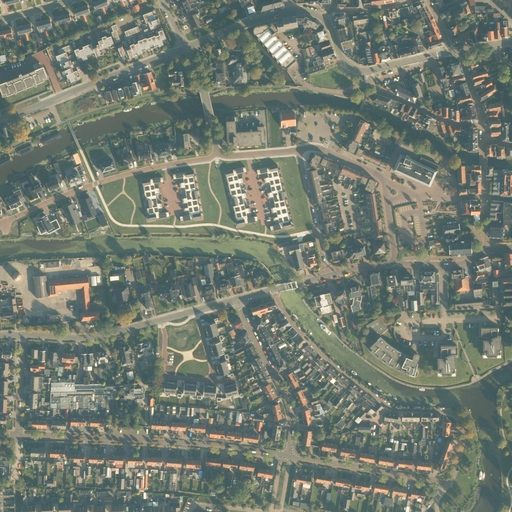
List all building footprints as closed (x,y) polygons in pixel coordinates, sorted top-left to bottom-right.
[(102,8),(101,9),(103,12),(105,11),(103,6),(108,4),(106,0),(100,0),(99,1),(102,8)] [(181,9),(189,5),(188,2),(190,2),(190,1),(190,0),(189,0),(184,0),(185,1),(179,4),(181,9)] [(261,0),(257,0),(261,12),(284,6),(282,0),(264,0),(262,1),(261,0)] [(413,11),(426,5),(424,0),(419,0),(413,3),(415,7),(413,7),(412,5),(409,6),(411,11),(413,10),(413,11)] [(503,9),(511,19),(511,0),(491,0),(491,1),(502,11),(503,9)] [(101,7),(101,9),(102,8),(99,1),(93,3),(95,9),(101,7)] [(461,8),(452,12),(455,19),(471,13),(466,2),(460,4),(461,7),(461,8)] [(132,7),(135,13),(140,10),(138,4),(132,7)] [(219,14),(230,8),(228,4),(217,10),(219,14)] [(88,5),(81,7),(83,14),(84,16),(83,16),(82,16),(83,19),(86,18),(85,16),(84,14),(90,12),(88,5)] [(192,12),(203,7),(198,9),(196,7),(191,9),(189,5),(181,9),(184,14),(191,10),(192,12)] [(419,14),(428,10),(426,5),(413,11),(414,13),(417,12),(416,11),(418,10),(419,14)] [(441,19),(451,14),(450,11),(451,11),(457,8),(456,5),(449,8),(449,9),(439,13),(441,19)] [(81,7),(74,10),(76,17),(82,15),(83,16),(84,16),(83,14),(81,7)] [(190,22),(198,19),(198,18),(201,17),(199,13),(205,10),(203,7),(192,12),(194,15),(188,17),(190,22)] [(399,14),(398,9),(398,7),(389,9),(386,10),(388,17),(391,16),(391,18),(400,16),(399,14)] [(422,18),(431,14),(428,10),(415,16),(416,18),(420,16),(419,16),(420,15),(422,18)] [(145,19),(155,15),(153,11),(143,15),(145,19)] [(66,14),(62,15),(64,22),(65,24),(64,24),(64,25),(64,27),(67,27),(66,24),(65,22),(71,20),(69,13),(66,14)] [(360,15),(362,27),(364,27),(363,23),(369,22),(368,21),(369,21),(368,14),(365,15),(365,14),(360,15)] [(425,25),(434,21),(432,16),(431,14),(422,18),(416,21),(418,25),(423,23),(423,22),(424,22),(425,25)] [(62,15),(55,17),(57,24),(63,23),(64,24),(65,24),(64,22),(62,15)] [(155,15),(145,19),(146,24),(148,23),(157,20),(156,19),(155,15)] [(359,28),(362,27),(360,15),(356,15),(356,16),(353,16),(354,25),(359,24),(359,28)] [(297,24),(296,16),(276,20),(276,22),(256,26),(255,27),(254,27),(254,28),(253,28),(253,29),(253,30),(253,31),(253,32),(253,33),(254,33),(254,34),(255,34),(255,35),(256,35),(256,36),(257,37),(257,38),(258,41),(261,40),(263,46),(266,45),(280,42),(274,36),(276,34),(275,32),(285,30),(284,29),(298,26),(297,24)] [(304,27),(308,18),(304,16),(296,16),(297,24),(303,24),(303,25),(302,25),(301,28),(304,29),(304,27)] [(344,23),(349,22),(349,19),(351,19),(351,17),(345,18),(335,20),(335,24),(336,26),(344,23)] [(317,27),(319,24),(315,20),(308,18),(304,27),(306,27),(306,26),(310,28),(310,26),(314,28),(316,26),(317,27)] [(50,19),(43,21),(45,28),(45,30),(44,30),(45,33),(47,32),(47,29),(46,28),(52,26),(50,19)] [(157,20),(148,23),(151,30),(157,28),(156,25),(160,23),(158,19),(156,19),(157,20)] [(199,21),(198,19),(190,22),(193,27),(198,25),(200,27),(205,24),(203,21),(202,20),(199,21)] [(43,21),(36,23),(38,30),(44,28),(44,30),(45,30),(45,28),(43,21)] [(431,30),(437,28),(434,21),(425,25),(421,27),(422,29),(426,28),(429,27),(431,30)] [(26,34),(25,34),(25,37),(27,37),(26,32),(32,31),(30,24),(24,26),(26,34)] [(459,32),(456,25),(446,29),(450,39),(451,38),(454,47),(473,43),(472,42),(469,30),(465,32),(464,30),(459,32)] [(24,33),(25,34),(26,34),(24,26),(17,28),(19,34),(24,33)] [(329,39),(324,26),(313,31),(312,28),(299,33),(303,43),(316,38),(318,43),(329,39)] [(479,41),(487,40),(486,29),(485,29),(485,26),(482,27),(482,33),(479,34),(479,41)] [(473,43),(479,42),(479,41),(477,27),(469,30),(472,42),(473,43)] [(160,35),(162,42),(167,40),(162,28),(159,29),(160,31),(158,32),(159,34),(160,35)] [(420,34),(418,28),(413,30),(416,37),(411,38),(412,38),(416,53),(417,53),(423,51),(421,46),(422,45),(419,36),(421,36),(420,35),(420,34)] [(430,33),(426,35),(424,36),(423,33),(420,34),(420,35),(421,36),(422,39),(426,37),(438,33),(437,28),(431,30),(429,31),(430,33)] [(6,42),(8,42),(7,39),(7,37),(13,35),(11,29),(4,30),(6,39),(5,39),(6,42)] [(348,40),(346,33),(338,35),(340,42),(348,40)] [(428,42),(431,41),(442,38),(438,33),(426,37),(428,42)] [(155,37),(159,46),(159,47),(164,45),(162,42),(160,35),(156,37),(155,37)] [(102,38),(106,48),(110,46),(106,38),(106,36),(102,38)] [(106,38),(110,46),(110,48),(115,46),(111,36),(106,38)] [(151,37),(155,47),(159,46),(155,37),(156,37),(155,36),(151,37)] [(151,49),(155,47),(151,37),(147,39),(150,48),(151,49)] [(397,45),(396,40),(395,37),(390,38),(395,59),(400,57),(398,49),(397,47),(398,47),(397,45)] [(99,50),(102,49),(106,48),(102,38),(97,39),(99,44),(97,45),(99,50)] [(142,40),(146,50),(150,48),(147,39),(147,38),(142,40)] [(358,41),(355,41),(355,42),(354,38),(351,39),(348,40),(340,42),(343,50),(353,46),(358,45),(358,41)] [(409,55),(416,53),(412,38),(411,38),(409,39),(410,42),(412,42),(414,45),(409,46),(407,46),(409,55)] [(432,48),(437,46),(444,44),(444,43),(442,38),(431,41),(431,43),(430,43),(432,48)] [(367,43),(366,39),(363,40),(365,47),(366,46),(366,47),(365,47),(366,57),(367,57),(368,65),(373,64),(374,64),(372,51),(371,51),(369,42),(367,43)] [(142,51),(146,50),(142,40),(138,41),(139,43),(142,51)] [(321,51),(332,47),(330,41),(319,45),(321,51)] [(280,42),(266,45),(268,52),(270,51),(273,57),(275,56),(277,62),(280,62),(282,68),(285,67),(285,69),(296,60),(280,42)] [(143,53),(142,51),(139,43),(135,45),(134,45),(138,54),(138,55),(143,53)] [(92,47),(91,44),(87,45),(91,55),(95,54),(92,47)] [(134,45),(135,45),(134,44),(130,46),(130,47),(131,47),(134,56),(138,54),(134,45)] [(87,57),(91,55),(87,45),(83,47),(83,49),(84,49),(87,57)] [(103,54),(102,49),(99,50),(97,45),(92,47),(95,54),(96,57),(103,54)] [(128,54),(126,49),(124,50),(122,45),(117,46),(121,57),(125,55),(128,54)] [(380,62),(391,59),(388,48),(390,47),(389,45),(377,48),(378,50),(380,62)] [(302,50),(304,56),(313,53),(312,49),(315,49),(314,46),(302,50)] [(128,54),(125,55),(127,60),(135,57),(134,56),(131,47),(130,47),(126,49),(128,54)] [(310,74),(325,68),(322,62),(335,58),(332,47),(321,51),(322,51),(317,53),(318,57),(315,58),(317,61),(313,62),(314,66),(308,68),(310,74)] [(79,50),(79,48),(74,50),(78,60),(82,59),(79,50)] [(354,57),(356,54),(353,52),(352,48),(343,51),(346,55),(348,57),(351,55),(354,57)] [(88,59),(87,57),(84,49),(83,49),(79,50),(82,59),(83,61),(88,59)] [(380,62),(378,50),(377,50),(378,53),(376,53),(376,50),(372,51),(374,64),(380,62)] [(58,60),(68,56),(66,52),(64,53),(61,54),(56,56),(58,60)] [(360,64),(359,64),(367,65),(365,57),(363,57),(362,52),(361,52),(360,53),(359,55),(359,56),(358,56),(360,64)] [(359,55),(360,53),(359,53),(357,55),(356,54),(354,57),(351,55),(348,57),(346,55),(348,57),(359,64),(360,64),(358,56),(359,56),(359,55)] [(241,73),(246,73),(245,63),(238,63),(237,55),(224,56),(225,64),(233,64),(233,71),(228,71),(241,71),(241,73)] [(69,61),(68,56),(58,60),(59,65),(60,64),(69,61)] [(67,66),(72,64),(70,60),(69,61),(60,64),(63,71),(68,69),(67,66)] [(7,82),(0,84),(0,87),(3,95),(6,93),(7,96),(15,93),(14,91),(16,90),(17,92),(24,89),(24,87),(26,86),(27,88),(34,85),(33,83),(36,82),(36,84),(45,81),(44,78),(47,77),(45,71),(45,70),(43,71),(40,62),(33,65),(35,70),(22,76),(21,74),(19,75),(20,76),(7,82)] [(452,76),(463,74),(460,62),(449,64),(452,76)] [(471,75),(479,72),(477,68),(479,67),(477,62),(467,63),(471,75)] [(212,70),(213,83),(224,83),(224,77),(225,76),(224,74),(224,73),(223,63),(216,63),(216,70),(212,70)] [(68,69),(63,71),(62,72),(64,76),(66,75),(74,72),(72,68),(73,67),(72,64),(67,66),(68,69)] [(172,72),(172,67),(169,67),(169,69),(167,69),(167,75),(169,75),(169,76),(173,76),(173,81),(173,85),(179,84),(179,86),(183,85),(183,75),(182,75),(182,72),(172,72)] [(441,81),(442,81),(444,87),(445,90),(449,89),(446,80),(446,77),(449,77),(448,74),(447,75),(446,74),(445,74),(443,67),(437,69),(441,81)] [(74,72),(66,75),(68,79),(77,75),(77,76),(78,75),(77,71),(74,72)] [(246,73),(241,73),(241,71),(228,71),(228,77),(233,76),(234,82),(246,81),(246,79),(249,78),(248,73),(246,73)] [(483,77),(487,76),(488,76),(486,71),(479,72),(471,75),(472,81),(477,79),(480,77),(480,78),(483,77)] [(138,84),(142,83),(144,89),(148,88),(149,91),(156,89),(151,72),(141,75),(141,74),(135,76),(138,84)] [(78,77),(77,76),(77,75),(68,79),(67,79),(68,84),(81,79),(80,77),(78,77)] [(488,77),(487,76),(483,77),(480,78),(480,77),(477,79),(472,81),(474,85),(481,82),(485,81),(484,78),(488,77)] [(320,79),(316,79),(316,86),(335,88),(336,79),(320,77),(320,79)] [(132,86),(129,87),(131,96),(137,94),(134,82),(133,83),(132,78),(129,79),(130,83),(131,83),(132,86)] [(481,82),(474,85),(476,90),(478,95),(493,85),(490,79),(482,83),(481,82)] [(129,87),(127,80),(124,80),(125,84),(126,86),(123,87),(125,97),(131,96),(129,87)] [(414,84),(412,80),(409,81),(411,87),(412,87),(416,98),(422,96),(421,94),(425,92),(422,86),(419,87),(418,83),(414,84)] [(465,80),(458,81),(459,84),(458,85),(459,89),(467,86),(466,82),(465,80)] [(123,87),(121,81),(118,82),(119,84),(120,88),(117,89),(116,89),(119,99),(125,97),(123,87)] [(117,89),(116,88),(115,84),(113,85),(114,90),(111,91),(110,91),(113,101),(119,99),(116,89),(117,89)] [(497,90),(494,85),(478,95),(480,101),(489,96),(488,96),(492,94),(497,90)] [(414,94),(397,86),(394,93),(414,103),(416,98),(414,94)] [(110,91),(111,91),(109,87),(107,87),(108,91),(105,92),(108,102),(109,102),(113,101),(110,91)] [(485,112),(500,111),(500,106),(504,106),(504,92),(500,92),(500,102),(494,104),(488,106),(486,102),(482,104),(485,112)] [(381,106),(382,104),(383,101),(382,101),(383,96),(375,93),(372,100),(379,103),(378,105),(381,106)] [(458,103),(464,102),(466,102),(466,101),(472,100),(470,95),(457,98),(458,103)] [(388,106),(391,99),(383,96),(382,101),(383,101),(382,104),(388,106)] [(394,105),(395,100),(391,99),(388,106),(387,110),(389,111),(390,108),(390,107),(392,108),(394,105)] [(401,117),(404,112),(405,111),(403,110),(406,104),(400,102),(397,110),(402,112),(401,114),(400,116),(401,117)] [(407,120),(413,107),(408,105),(405,111),(404,112),(407,114),(404,119),(407,120)] [(467,116),(476,114),(474,105),(467,106),(465,106),(465,107),(465,108),(460,110),(460,113),(466,111),(467,116)] [(438,106),(434,106),(434,108),(434,113),(438,113),(438,115),(442,115),(442,106),(438,106)] [(415,118),(419,111),(413,107),(407,120),(406,120),(410,122),(411,120),(412,117),(415,118)] [(449,109),(449,107),(443,107),(443,117),(448,117),(448,118),(453,119),(453,120),(459,121),(459,114),(458,110),(454,110),(454,109),(449,109)] [(414,119),(415,120),(418,121),(415,125),(419,127),(420,124),(426,114),(419,111),(414,119)] [(488,119),(498,119),(498,113),(500,113),(500,111),(485,112),(488,119)] [(296,126),(295,113),(281,114),(281,127),(287,127),(287,126),(296,126)] [(427,127),(431,117),(426,114),(420,124),(427,127)] [(476,114),(467,116),(460,117),(461,122),(466,123),(471,123),(476,122),(478,120),(476,114)] [(226,121),(227,138),(228,145),(232,145),(239,145),(239,146),(258,145),(258,143),(261,143),(261,142),(265,141),(264,126),(258,127),(258,131),(236,133),(235,123),(239,123),(239,116),(235,117),(235,116),(234,116),(234,117),(227,117),(227,121),(226,121)] [(427,127),(426,129),(432,133),(437,137),(438,134),(438,133),(437,126),(435,125),(436,124),(435,123),(436,120),(431,117),(427,127)] [(495,128),(501,127),(500,118),(498,119),(488,119),(490,128),(495,128)] [(358,125),(365,128),(368,123),(360,120),(358,125)] [(448,137),(444,124),(444,123),(437,120),(437,123),(440,133),(442,132),(442,138),(448,137)] [(454,137),(452,125),(444,124),(448,137),(450,136),(450,140),(453,140),(454,137)] [(356,130),(363,133),(365,128),(358,125),(356,130)] [(459,135),(459,134),(460,126),(452,125),(454,137),(453,140),(457,140),(457,137),(458,135),(459,135)] [(353,134),(361,138),(363,133),(356,130),(353,134)] [(42,145),(61,137),(59,132),(40,141),(40,142),(42,145)] [(180,134),(180,138),(181,149),(188,149),(188,142),(189,142),(189,134),(180,134)] [(351,139),(359,143),(361,138),(353,134),(351,139)] [(404,139),(397,136),(394,144),(397,145),(400,147),(404,139)] [(477,151),(477,148),(477,138),(468,138),(468,144),(465,144),(465,150),(468,150),(468,151),(477,151)] [(349,145),(356,148),(359,143),(351,139),(349,145)] [(168,146),(157,148),(159,156),(170,154),(169,149),(171,148),(171,149),(175,148),(173,142),(170,142),(171,145),(168,146)] [(150,150),(138,151),(139,160),(151,158),(151,153),(154,153),(153,145),(149,145),(150,150)] [(355,155),(358,149),(356,148),(349,145),(347,150),(353,153),(352,154),(355,155)] [(19,156),(33,150),(31,146),(17,152),(19,156)] [(361,156),(363,150),(358,148),(358,149),(355,155),(360,158),(361,156)] [(363,150),(361,156),(366,158),(369,150),(364,148),(363,150)] [(369,150),(366,158),(371,160),(374,153),(369,150)] [(374,153),(371,160),(376,162),(379,155),(374,153)] [(125,154),(118,156),(121,166),(128,164),(127,162),(133,160),(131,154),(126,155),(125,154)] [(321,161),(324,156),(321,155),(320,156),(314,154),(309,164),(311,165),(311,167),(312,171),(314,170),(314,168),(314,166),(317,167),(320,161),(321,161)] [(437,170),(439,165),(421,157),(419,162),(409,158),(410,156),(406,155),(405,156),(400,154),(393,170),(430,187),(437,170)] [(379,155),(376,162),(381,165),(384,157),(379,155)] [(0,167),(13,161),(11,156),(0,161),(0,167)] [(325,166),(328,158),(324,156),(321,161),(320,164),(325,166)] [(384,157),(381,165),(386,167),(389,159),(384,157)] [(330,168),(333,161),(328,158),(325,166),(330,168)] [(99,159),(95,161),(98,169),(101,168),(103,172),(115,168),(113,160),(101,164),(99,159)] [(335,170),(338,163),(333,161),(330,168),(329,172),(331,173),(332,169),(335,170)] [(340,173),(343,165),(338,163),(335,170),(335,171),(334,174),(336,175),(338,172),(340,173)] [(277,165),(256,170),(258,175),(263,174),(267,172),(278,170),(277,165)] [(348,167),(343,165),(340,173),(345,175),(348,167)] [(465,174),(464,165),(457,166),(458,183),(459,183),(459,185),(458,186),(458,188),(459,188),(459,189),(460,195),(462,195),(462,196),(465,196),(465,195),(467,195),(466,189),(466,187),(465,182),(465,181),(465,174)] [(466,174),(480,173),(480,166),(471,165),(466,165),(464,165),(465,174),(466,174)] [(246,167),(225,172),(226,177),(237,174),(247,172),(246,167)] [(350,177),(353,170),(348,167),(345,175),(350,177)] [(75,175),(70,177),(72,183),(81,179),(80,177),(84,176),(81,168),(73,171),(75,175)] [(269,177),(264,178),(265,181),(269,180),(280,177),(278,170),(267,172),(269,177)] [(355,179),(358,172),(353,170),(350,177),(355,179)] [(495,180),(494,194),(495,194),(501,194),(502,184),(503,171),(498,170),(495,170),(495,180)] [(194,171),(173,174),(173,179),(183,178),(195,176),(194,171)] [(502,184),(501,194),(502,194),(504,194),(504,195),(504,194),(506,194),(506,195),(506,194),(508,194),(508,195),(509,195),(511,195),(511,194),(511,171),(509,171),(505,171),(504,171),(503,171),(502,184)] [(360,181),(363,174),(358,172),(355,179),(360,181)] [(480,173),(466,174),(465,174),(465,181),(481,181),(480,173)] [(57,179),(46,184),(50,191),(60,186),(58,182),(62,181),(59,174),(55,175),(57,179)] [(237,174),(226,177),(228,184),(244,181),(243,178),(239,179),(237,174)] [(363,174),(360,181),(365,184),(366,183),(369,176),(363,174)] [(184,182),(179,183),(180,186),(196,183),(195,176),(183,178),(184,182)] [(369,176),(366,183),(367,184),(365,189),(372,192),(377,182),(371,179),(371,178),(369,176)] [(163,177),(142,180),(143,185),(154,184),(164,182),(163,177)] [(269,180),(265,181),(265,184),(270,182),(271,187),(282,185),(280,177),(269,180)] [(244,181),(228,184),(230,192),(241,189),(240,184),(244,183),(244,181)] [(465,182),(466,187),(468,187),(475,186),(475,194),(481,194),(481,181),(465,181),(465,182)] [(25,188),(25,189),(30,200),(38,196),(36,193),(42,190),(39,183),(33,186),(33,185),(25,188)] [(196,183),(180,186),(180,189),(185,188),(186,193),(197,191),(196,183)] [(154,184),(143,185),(144,192),(160,189),(160,187),(155,187),(154,184)] [(272,192),(267,193),(268,196),(284,192),(282,185),(271,187),(272,192)] [(16,197),(8,201),(11,209),(15,208),(16,208),(18,207),(18,206),(22,204),(20,199),(24,198),(20,189),(14,192),(16,197)] [(160,189),(144,192),(145,200),(157,198),(156,193),(161,192),(160,189)] [(241,189),(230,192),(231,199),(247,195),(247,193),(242,194),(241,189)] [(186,198),(182,198),(182,201),(198,198),(197,191),(186,193),(186,198)] [(284,192),(268,196),(269,198),(273,197),(274,202),(285,200),(284,192)] [(247,195),(231,199),(233,207),(244,204),(243,199),(248,198),(247,195)] [(90,197),(82,200),(87,215),(95,212),(90,197)] [(157,198),(145,200),(147,207),(163,205),(162,202),(157,203),(157,198)] [(198,198),(182,201),(183,204),(187,203),(188,207),(200,206),(198,198)] [(471,207),(480,207),(481,199),(470,200),(470,207),(471,207)] [(276,207),(271,208),(272,211),(287,207),(285,200),(274,202),(276,207)] [(470,213),(469,200),(461,201),(462,214),(470,213)] [(491,219),(496,220),(496,218),(497,218),(502,219),(502,212),(503,201),(501,201),(492,201),(491,219)] [(511,201),(504,202),(504,206),(504,220),(502,221),(501,221),(501,224),(511,223),(511,201)] [(244,204),(233,207),(235,214),(251,211),(250,208),(245,209),(244,204)] [(74,205),(64,209),(70,223),(80,219),(74,205)] [(163,205),(147,207),(148,215),(159,213),(158,208),(163,207),(163,205)] [(188,207),(184,208),(184,211),(189,210),(189,214),(201,213),(200,206),(188,207)] [(287,207),(272,211),(272,213),(277,212),(278,217),(289,214),(287,207)] [(159,213),(148,215),(149,220),(170,217),(169,211),(159,213)] [(251,211),(235,214),(236,221),(248,218),(247,214),(251,213),(251,211)] [(103,213),(98,215),(101,225),(107,223),(103,213)] [(189,214),(180,216),(180,221),(202,218),(201,213),(189,214)] [(278,217),(273,218),(274,220),(278,219),(279,224),(290,221),(289,214),(278,217)] [(39,226),(37,227),(40,232),(46,229),(47,231),(53,228),(54,231),(60,228),(59,225),(56,226),(53,221),(49,223),(46,216),(39,219),(40,222),(37,223),(39,226)] [(248,218),(236,221),(238,226),(258,221),(257,216),(248,218)] [(501,225),(501,219),(496,219),(496,225),(490,225),(489,237),(504,238),(505,226),(501,225)] [(279,224),(270,226),(271,231),(292,226),(290,221),(279,224)] [(442,226),(442,228),(443,234),(460,232),(459,224),(442,226)] [(441,243),(443,243),(449,242),(458,242),(458,241),(457,234),(443,235),(443,240),(441,240),(441,243)] [(382,237),(374,238),(374,237),(373,237),(374,244),(375,253),(378,252),(379,254),(385,253),(383,243),(382,237)] [(356,247),(351,248),(351,243),(348,244),(347,239),(344,240),(345,246),(348,245),(350,257),(353,256),(353,258),(358,257),(356,247)] [(449,242),(450,256),(471,255),(470,241),(458,241),(458,242),(449,242)] [(356,247),(358,257),(362,256),(362,255),(365,254),(364,246),(358,247),(357,244),(355,244),(356,247)] [(305,269),(299,245),(289,247),(290,254),(292,253),(296,271),(305,269)] [(336,251),(336,247),(329,248),(330,252),(331,256),(332,256),(333,261),(334,262),(335,262),(340,261),(339,259),(343,258),(342,254),(343,254),(342,249),(336,251)] [(317,264),(315,256),(307,258),(309,268),(313,267),(313,265),(317,264)] [(479,270),(473,271),(475,280),(476,284),(479,284),(486,283),(488,282),(487,278),(487,276),(488,276),(487,272),(486,268),(488,267),(490,266),(487,256),(479,259),(480,261),(476,262),(478,268),(479,270)] [(232,262),(230,263),(226,264),(229,277),(230,277),(233,287),(241,285),(239,279),(240,279),(240,275),(247,273),(244,264),(233,266),(232,262)] [(215,282),(212,263),(203,264),(206,284),(202,285),(204,294),(214,292),(212,283),(215,282)] [(247,275),(251,274),(253,282),(262,279),(266,278),(264,271),(261,272),(260,271),(254,273),(253,269),(250,270),(250,269),(246,270),(247,275)] [(463,277),(462,270),(451,271),(452,278),(455,278),(456,284),(455,284),(456,291),(469,290),(468,276),(463,277)] [(420,290),(423,290),(423,289),(431,289),(431,304),(434,304),(439,304),(439,282),(438,274),(439,273),(439,271),(438,271),(436,271),(435,271),(435,272),(434,272),(419,272),(419,282),(420,282),(420,290)] [(19,272),(19,273),(17,272),(16,272),(14,273),(14,272),(13,273),(14,273),(13,275),(12,275),(12,276),(13,276),(13,278),(12,278),(12,279),(13,278),(14,280),(14,281),(15,280),(17,281),(19,280),(20,280),(21,278),(22,278),(22,277),(21,277),(21,275),(21,274),(21,275),(19,273),(20,272),(19,272)] [(221,275),(221,272),(218,272),(219,276),(220,282),(217,283),(219,291),(225,289),(221,275)] [(221,275),(225,289),(231,287),(229,280),(225,280),(224,275),(221,275),(221,272),(221,275)] [(381,284),(379,273),(375,273),(372,273),(372,274),(368,274),(368,275),(370,286),(367,287),(369,298),(376,297),(374,285),(381,284)] [(103,313),(103,311),(99,311),(90,312),(88,287),(89,287),(89,285),(88,277),(47,280),(46,275),(34,277),(36,298),(59,295),(58,290),(80,288),(82,308),(79,308),(79,313),(81,313),(81,315),(80,315),(80,317),(81,317),(81,321),(100,319),(99,313),(103,313)] [(397,283),(396,279),(395,275),(386,277),(387,286),(395,285),(396,292),(396,294),(401,294),(401,291),(399,282),(397,283)] [(412,275),(406,275),(407,291),(415,291),(414,285),(413,284),(412,275)] [(96,276),(88,277),(89,285),(91,285),(91,286),(97,285),(96,276)] [(189,283),(183,285),(184,289),(185,289),(186,293),(185,293),(186,298),(191,297),(191,296),(195,295),(193,285),(197,284),(196,277),(188,278),(189,283)] [(496,305),(491,306),(511,304),(511,277),(492,279),(493,299),(495,299),(496,305)] [(160,299),(167,297),(168,301),(169,301),(169,302),(175,301),(175,299),(176,299),(174,290),(179,289),(178,282),(170,283),(171,287),(158,290),(160,299)] [(478,299),(482,298),(482,292),(481,285),(473,286),(474,299),(475,299),(478,299)] [(361,309),(360,306),(362,296),(361,296),(358,286),(348,289),(350,299),(354,298),(352,305),(351,305),(352,311),(361,309)] [(129,296),(128,288),(115,290),(116,298),(117,298),(118,304),(119,310),(132,308),(131,301),(129,302),(128,296),(129,296)] [(139,291),(141,297),(143,296),(146,309),(151,308),(151,307),(153,307),(149,290),(142,292),(142,290),(139,291)] [(342,305),(345,305),(344,301),(347,300),(344,290),(339,291),(342,305)] [(342,305),(339,291),(333,292),(336,303),(338,302),(339,306),(340,311),(343,310),(342,305)] [(417,300),(417,310),(424,310),(423,292),(416,292),(416,293),(417,300)] [(331,305),(329,306),(328,304),(332,303),(330,293),(314,297),(317,306),(322,305),(322,307),(320,308),(321,311),(319,311),(320,314),(321,314),(322,314),(333,312),(332,309),(332,310),(331,305)] [(265,303),(268,312),(273,310),(273,309),(278,308),(277,305),(276,305),(275,300),(265,303)] [(260,314),(268,312),(265,303),(258,306),(260,314)] [(14,318),(13,306),(2,307),(3,319),(14,318)] [(257,315),(260,314),(258,306),(251,308),(253,313),(252,313),(253,316),(257,314),(257,315)] [(285,318),(284,315),(283,316),(281,312),(275,316),(276,317),(274,318),(276,323),(278,321),(279,322),(285,318)] [(511,312),(502,313),(503,323),(508,323),(507,319),(510,319),(510,321),(511,320),(511,312)] [(415,369),(419,357),(419,355),(418,354),(417,353),(415,353),(414,354),(413,355),(412,357),(411,357),(404,354),(398,351),(391,347),(386,342),(380,337),(379,338),(378,337),(388,328),(387,329),(384,325),(380,320),(379,318),(367,326),(368,328),(372,334),(376,338),(375,339),(376,339),(377,338),(378,339),(368,348),(375,355),(382,361),(389,365),(397,369),(405,373),(414,375),(415,375),(417,375),(417,374),(418,372),(417,371),(417,370),(415,369)] [(244,328),(243,325),(243,324),(240,319),(233,322),(236,328),(235,328),(237,331),(244,328)] [(257,329),(267,323),(269,322),(268,319),(266,320),(266,321),(263,323),(261,319),(253,323),(257,329)] [(291,325),(288,321),(286,319),(280,323),(281,323),(280,324),(280,325),(281,324),(283,326),(279,328),(281,332),(291,325)] [(215,322),(205,325),(207,331),(217,328),(215,322)] [(260,334),(267,330),(265,327),(268,325),(267,323),(257,329),(260,334)] [(291,338),(297,333),(292,327),(286,332),(291,338)] [(217,328),(207,331),(208,337),(219,334),(217,328)] [(487,354),(487,357),(496,357),(496,354),(500,354),(500,336),(497,336),(497,328),(481,328),(481,336),(485,336),(485,340),(483,340),(483,354),(487,354)] [(263,340),(273,335),(272,333),(269,334),(267,330),(260,334),(263,340)] [(239,341),(241,341),(249,336),(248,335),(247,331),(238,335),(240,338),(238,339),(239,341)] [(269,344),(273,342),(271,338),(274,337),(273,335),(263,340),(267,348),(270,346),(269,344)] [(250,338),(249,336),(241,341),(239,341),(239,342),(240,345),(243,343),(244,346),(252,342),(250,338)] [(300,348),(306,342),(301,337),(295,343),(297,345),(296,347),(298,350),(300,348)] [(220,342),(210,344),(212,350),(222,348),(220,342)] [(276,348),(274,343),(273,343),(273,342),(269,344),(270,346),(267,348),(270,354),(280,348),(279,346),(276,348)] [(139,357),(145,355),(153,354),(152,349),(151,349),(149,343),(143,344),(143,343),(138,344),(139,351),(138,352),(139,357)] [(304,357),(313,349),(308,344),(303,349),(306,351),(298,359),(299,361),(303,356),(304,357)] [(457,345),(450,345),(438,345),(438,351),(438,354),(440,354),(440,358),(438,358),(438,372),(442,372),(442,374),(451,374),(451,372),(454,372),(454,354),(457,354),(457,345)] [(245,357),(257,351),(254,346),(253,346),(247,349),(246,349),(246,350),(248,353),(244,355),(245,357)] [(123,365),(131,363),(129,353),(130,352),(129,347),(126,348),(126,347),(121,348),(122,354),(121,354),(123,365)] [(222,348),(212,350),(213,356),(224,354),(222,348)] [(273,359),(280,355),(278,352),(281,350),(280,348),(270,354),(273,359)] [(40,351),(37,351),(38,349),(32,349),(31,357),(37,357),(37,359),(40,359),(40,361),(45,361),(45,351),(40,351)] [(313,349),(304,357),(306,359),(310,355),(313,358),(317,353),(313,349)] [(257,351),(245,357),(246,359),(250,357),(252,360),(260,356),(257,351)] [(53,360),(53,364),(53,367),(55,367),(58,367),(59,360),(56,359),(57,352),(51,352),(50,360),(53,360)] [(102,353),(101,352),(97,353),(99,364),(101,363),(102,369),(106,368),(105,362),(108,362),(106,353),(102,353)] [(273,359),(276,365),(288,359),(287,356),(282,359),(280,355),(273,359)] [(314,367),(315,369),(324,360),(320,356),(314,361),(318,364),(317,365),(316,364),(314,367)] [(252,366),(262,361),(260,357),(252,361),(253,363),(251,364),(252,366)] [(288,359),(276,365),(279,371),(286,367),(285,364),(289,361),(288,359)] [(315,369),(317,370),(320,368),(319,367),(320,366),(323,370),(328,364),(324,360),(315,369)] [(226,361),(215,364),(217,370),(227,367),(226,361)] [(262,361),(252,366),(253,368),(255,367),(257,370),(265,366),(262,361)] [(300,365),(304,369),(308,364),(305,361),(300,365)] [(256,378),(268,372),(265,366),(257,371),(259,374),(255,376),(256,378)] [(303,371),(307,374),(311,369),(308,366),(303,371)] [(328,380),(335,370),(331,366),(326,372),(330,375),(329,376),(328,375),(326,378),(328,380)] [(227,367),(217,370),(219,376),(229,373),(227,367)] [(335,370),(328,380),(330,381),(333,383),(336,380),(340,374),(335,370)] [(126,372),(128,380),(134,378),(133,371),(126,372)] [(268,372),(256,378),(257,380),(261,378),(262,381),(263,381),(270,378),(270,377),(268,372)] [(294,375),(292,372),(285,375),(289,382),(295,378),(297,377),(296,374),(294,375)] [(338,387),(345,378),(340,374),(336,380),(339,383),(339,384),(338,383),(336,386),(338,387)] [(295,378),(289,382),(292,388),(299,385),(295,378)] [(345,378),(338,387),(339,389),(342,386),(341,385),(342,385),(345,388),(350,382),(345,378)] [(67,380),(51,380),(50,408),(109,410),(109,399),(116,399),(116,388),(116,386),(116,384),(83,385),(74,385),(74,380),(71,380),(67,380)] [(348,401),(350,397),(357,388),(357,387),(352,383),(348,389),(352,392),(351,393),(346,399),(348,401)] [(133,391),(133,386),(133,384),(124,385),(124,387),(124,389),(123,389),(122,390),(122,392),(123,393),(124,395),(124,396),(133,395),(133,394),(134,394),(134,391),(133,391)] [(136,391),(136,388),(136,384),(133,384),(133,386),(133,391),(134,391),(134,394),(144,394),(144,390),(136,391)] [(236,384),(230,385),(233,396),(239,394),(236,384)] [(266,394),(273,390),(269,384),(263,387),(266,394)] [(230,385),(224,387),(227,397),(233,396),(230,385)] [(252,390),(254,394),(261,391),(259,386),(252,390)] [(357,388),(350,397),(352,398),(354,395),(354,394),(358,397),(362,391),(357,387),(357,388)] [(273,390),(266,394),(269,400),(276,397),(273,390)] [(297,399),(304,396),(301,390),(294,393),(297,399)] [(363,406),(370,397),(365,393),(361,398),(364,400),(361,404),(363,406)] [(137,403),(137,405),(141,405),(140,399),(144,399),(144,397),(144,394),(134,394),(133,394),(133,395),(133,396),(133,400),(133,401),(134,401),(134,403),(137,403)] [(133,395),(124,396),(124,395),(121,395),(121,400),(124,400),(129,400),(129,404),(132,404),(132,407),(137,407),(137,405),(137,403),(134,403),(134,401),(133,401),(133,400),(133,396),(133,395)] [(304,396),(297,399),(300,406),(307,403),(304,396)] [(370,397),(363,406),(365,408),(369,404),(372,406),(376,401),(370,397)] [(373,410),(375,412),(372,415),(374,417),(377,414),(378,414),(384,408),(378,403),(373,410)] [(273,413),(280,411),(279,404),(271,406),(273,412),(273,413)] [(120,410),(120,407),(118,407),(118,409),(117,413),(125,416),(127,412),(120,410)] [(303,418),(310,416),(309,409),(301,411),(303,418)] [(282,418),(280,411),(273,413),(273,412),(268,413),(269,416),(273,415),(274,420),(282,418)] [(366,413),(364,411),(358,416),(361,419),(366,413)] [(390,421),(391,414),(385,413),(384,420),(383,424),(386,425),(387,420),(390,421)] [(310,416),(303,418),(304,425),(312,424),(310,416)] [(442,428),(449,429),(450,422),(444,421),(445,418),(442,418),(442,424),(443,424),(442,428)] [(198,424),(199,419),(194,419),(193,424),(191,423),(191,431),(198,432),(198,424)] [(336,424),(341,429),(346,424),(341,419),(336,424)] [(272,432),(280,433),(281,426),(274,425),(272,432)] [(448,436),(449,429),(442,428),(442,432),(440,432),(440,434),(439,434),(438,438),(440,438),(440,435),(448,436)] [(303,437),(311,438),(312,431),(305,430),(303,437)] [(234,439),(235,432),(228,431),(227,438),(234,439)] [(235,432),(234,439),(241,440),(242,433),(235,432)] [(279,440),(280,433),(272,432),(271,439),(279,440)] [(250,442),(252,434),(244,433),(243,441),(250,442)] [(252,434),(250,442),(258,443),(259,435),(252,434)] [(310,446),(311,438),(303,437),(302,444),(310,446)] [(444,447),(450,450),(453,443),(447,441),(448,439),(445,438),(443,443),(445,444),(444,447)] [(328,451),(330,443),(323,442),(321,449),(328,451)] [(330,443),(328,451),(336,452),(337,445),(330,443)] [(347,456),(349,449),(341,447),(340,455),(347,456)] [(448,456),(450,450),(444,447),(443,451),(438,450),(437,452),(440,453),(448,456)] [(349,449),(347,456),(354,457),(356,450),(349,449)] [(446,462),(448,456),(440,453),(437,452),(435,451),(435,454),(441,456),(439,460),(446,462)] [(366,461),(367,454),(360,453),(359,460),(366,461)] [(367,454),(366,461),(373,463),(375,455),(367,454)] [(385,465),(387,457),(380,456),(378,463),(385,465)] [(387,457),(385,465),(393,466),(394,458),(387,457)] [(214,458),(213,466),(220,466),(221,459),(214,458)] [(230,467),(230,460),(223,459),(222,467),(230,467)] [(0,460),(0,479),(9,480),(10,469),(8,468),(9,462),(4,462),(4,461),(1,460),(0,460)] [(230,460),(230,467),(237,468),(238,461),(230,460)] [(444,469),(446,462),(439,460),(438,464),(437,463),(434,469),(437,470),(438,467),(444,469)] [(246,470),(247,462),(240,461),(239,469),(246,470)] [(247,462),(246,470),(253,471),(255,463),(247,462)] [(265,477),(266,469),(259,468),(257,475),(262,476),(261,481),(264,481),(264,477),(265,477)] [(266,469),(265,477),(272,478),(273,471),(266,469)] [(144,487),(144,474),(140,474),(140,479),(139,479),(139,485),(136,484),(136,490),(143,491),(143,490),(144,487)] [(323,483),(324,475),(317,474),(316,481),(323,483)] [(303,483),(304,476),(297,475),(296,482),(303,483)] [(324,475),(323,483),(330,484),(331,477),(324,475)] [(304,476),(303,483),(310,485),(312,477),(304,476)] [(342,486),(343,479),(336,477),(335,485),(342,486)] [(343,479),(342,486),(349,487),(351,480),(343,479)] [(361,489),(363,482),(356,481),(354,488),(361,489)] [(363,482),(361,489),(369,490),(370,483),(363,482)] [(380,491),(382,485),(375,483),(374,490),(374,492),(376,492),(377,491),(380,491)] [(408,498),(407,500),(409,500),(410,501),(413,501),(414,499),(413,499),(414,497),(417,498),(419,491),(412,490),(411,495),(409,494),(408,496),(408,498)] [(170,511),(176,511),(176,509),(180,509),(179,502),(173,502),(173,506),(170,506),(170,511)]
